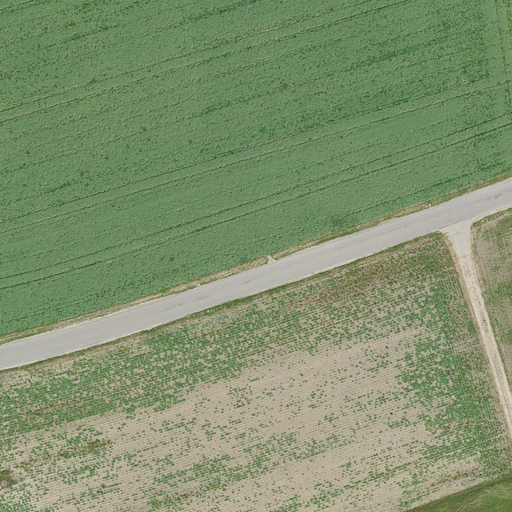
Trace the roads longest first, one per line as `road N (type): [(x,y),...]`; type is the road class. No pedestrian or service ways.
road 1 (tertiary): [(0,354),(511,189)]
road 2 (track): [(449,209),(511,419)]
